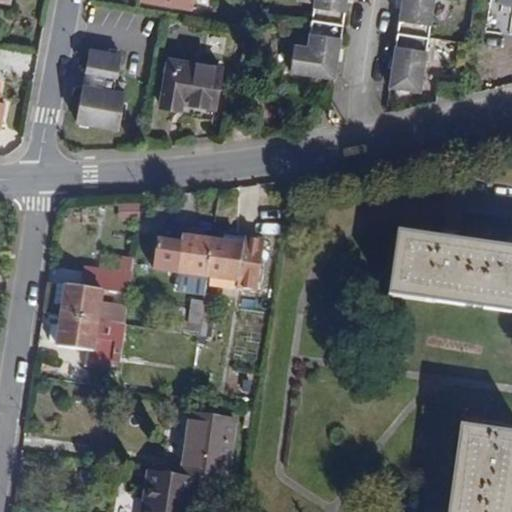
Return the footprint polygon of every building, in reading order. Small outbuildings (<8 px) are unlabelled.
[(142,0),(143,1),(194,10),(196,0),(142,0)] [(338,74),(348,0),(316,0),(311,43),(297,42),(293,68),(338,74)] [(403,0),(391,83),(424,88),(436,0),(403,0)] [(81,124),(123,131),(129,95),(115,93),(116,90),(118,91),(119,82),(117,82),(118,80),(121,80),(125,57),(94,52),(90,75),(96,76),(95,80),(100,80),(100,87),(94,87),(94,89),(87,88),(81,124)] [(184,104),(215,109),(222,69),(169,60),(162,106),(184,110),(184,104)] [(441,91),(462,94),(463,82),(442,79),(441,91)] [(190,238),(205,240),(206,234),(190,231),(190,238)] [(390,295),(511,311),(511,248),(398,232),(390,295)] [(163,269),(208,276),(213,242),(205,240),(190,238),(183,237),(182,244),(167,241),(163,269)] [(250,289),(270,291),(277,243),(257,240),(256,248),(249,246),(250,239),(238,237),(237,245),(213,242),(208,276),(250,283),(250,289)] [(249,246),(256,248),(257,240),(250,239),(249,246)] [(113,323),(126,325),(133,274),(98,269),(94,288),(57,283),(55,301),(64,303),(62,315),(98,321),(102,289),(112,290),(111,297),(116,298),(113,323)] [(209,322),(215,323),(218,295),(206,292),(204,302),(202,321),(209,322)] [(200,336),(202,321),(204,302),(193,300),(190,322),(174,320),(172,332),(200,336)] [(87,366),(112,369),(116,342),(96,338),(98,321),(62,315),(61,325),(59,340),(59,345),(89,349),(87,366)] [(200,336),(207,337),(209,322),(202,321),(200,336)] [(49,339),(59,340),(61,325),(51,324),(49,339)] [(196,476),(228,480),(236,423),(192,415),(183,474),(196,476)] [(511,511),(511,433),(461,426),(449,511),(511,511)] [(184,511),(187,491),(193,492),(196,476),(183,474),(149,469),(145,499),(149,499),(146,511),(184,511)] [(184,511),(190,511),(193,492),(187,491),(184,511)]
